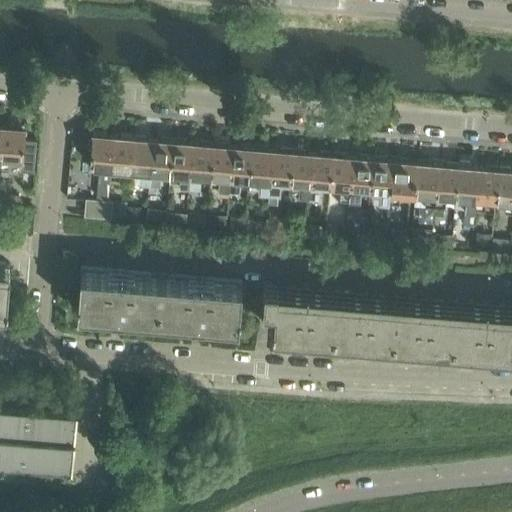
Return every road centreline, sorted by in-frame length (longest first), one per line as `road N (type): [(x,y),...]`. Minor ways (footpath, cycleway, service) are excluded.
road 1 (residential): [(511,383),(35,352)]
road 2 (residential): [(511,128),(63,90)]
road 3 (residential): [(35,352),(63,90)]
road 4 (residential): [(279,511),(361,491),(511,473)]
road 5 (residential): [(309,0),(511,18)]
